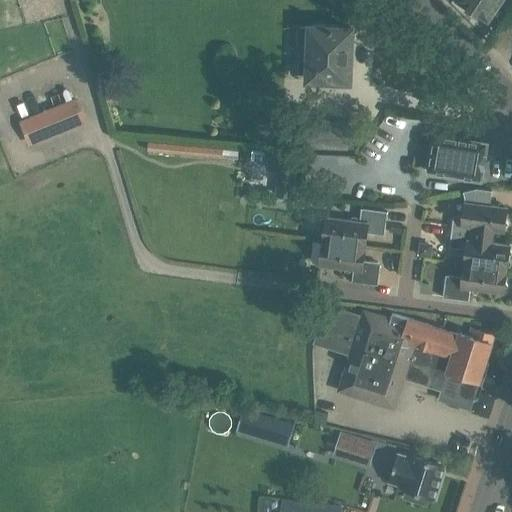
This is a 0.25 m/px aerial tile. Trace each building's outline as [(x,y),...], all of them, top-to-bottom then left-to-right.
[(458,0),(457,2),(489,23),(504,0),(458,0)] [(353,29),(312,27),(312,28),(299,28),(298,47),(311,47),(309,80),(351,82),(353,29)] [(87,124),(77,100),(21,123),(31,147),(87,124)] [(349,150),(350,123),(306,121),(304,148),(349,150)] [(479,181),(481,181),(481,179),(483,169),(484,169),(486,156),(485,156),(487,146),(487,144),(486,144),(444,137),(437,136),(437,135),(435,135),(435,137),(436,137),(430,170),(429,170),(429,172),(431,172),(479,180),(479,181)] [(25,143),(7,150),(13,165),(31,158),(25,143)] [(275,196),(294,199),(300,156),(281,153),(275,196)] [(493,243),(495,231),(504,232),(507,207),(490,205),(492,191),(477,189),(464,192),(466,202),(464,216),(457,215),(454,218),(453,225),(478,228),(476,241),(493,243)] [(325,232),(324,241),(366,247),(367,233),(382,235),(385,232),(388,212),(362,209),(360,221),(327,217),(327,219),(324,219),(322,221),(321,229),(323,231),(325,232)] [(510,245),(493,243),(476,241),(478,228),(453,225),(450,245),(453,248),(467,250),(465,264),(507,269),(510,245)] [(364,261),(366,247),(324,241),(321,266),(354,270),(352,282),(378,285),(381,266),(378,263),(364,261)] [(504,294),(507,269),(465,264),(464,278),(449,276),(446,278),(443,298),(469,301),(471,289),(504,294)] [(475,401),(495,336),(473,329),(471,336),(460,333),(460,335),(403,317),(402,320),(384,314),(383,316),(367,311),(365,319),(341,312),(335,333),(358,341),(341,392),(391,408),(401,378),(443,391),(440,399),(470,409),(473,401),(475,401)] [(288,447),(295,424),(244,408),(237,431),(288,447)] [(446,466),(399,452),(389,485),(407,491),(405,498),(428,506),(430,498),(435,500),(446,466)]
